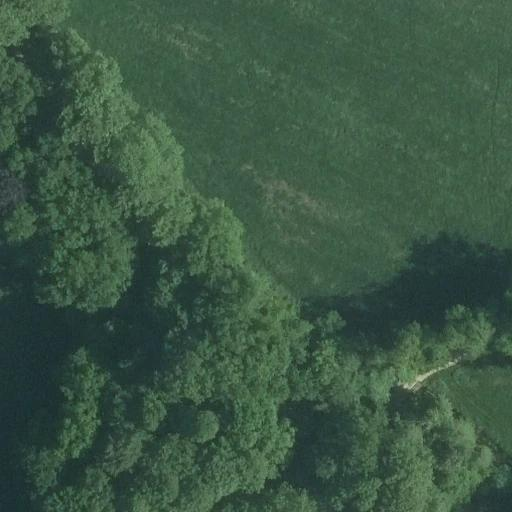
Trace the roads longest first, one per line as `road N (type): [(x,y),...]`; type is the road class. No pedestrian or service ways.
road 1 (track): [(379,425),(286,380),(10,46),(4,0)]
road 2 (track): [(511,340),(421,371),(379,425)]
